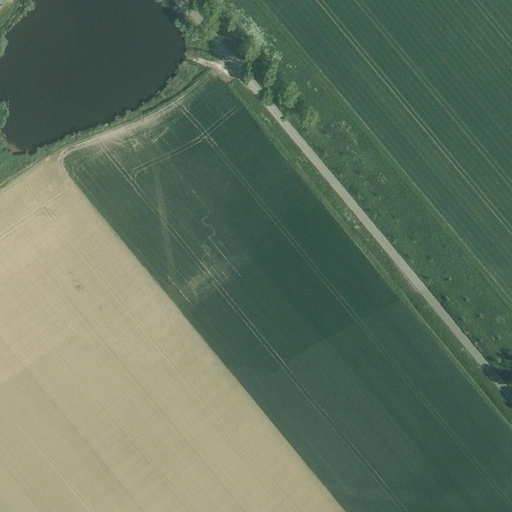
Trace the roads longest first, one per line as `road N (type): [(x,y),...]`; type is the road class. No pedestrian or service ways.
road 1 (tertiary): [(511,398),(182,0)]
road 2 (track): [(234,0),(511,334)]
